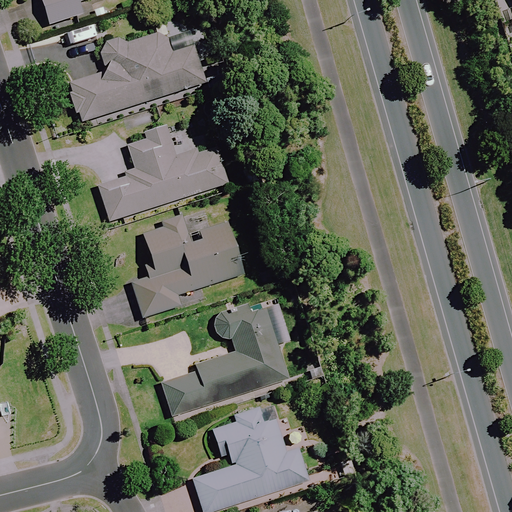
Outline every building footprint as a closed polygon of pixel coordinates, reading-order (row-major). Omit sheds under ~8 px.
[(90,0),(41,0),(50,26),(85,16),(81,3),(90,0)] [(165,42),(162,33),(101,52),(103,57),(96,60),(63,70),(80,124),(206,86),(190,35),(165,42)] [(128,148),(136,172),(125,175),(127,179),(98,188),(109,223),(227,186),(216,150),(179,162),(169,130),(147,136),(149,141),(128,148)] [(144,237),(154,268),(145,271),(148,279),(132,284),(144,320),(182,308),(179,297),(241,277),(226,228),(205,234),(200,220),(144,237)] [(287,380),(262,306),(212,323),(219,343),(231,339),(236,355),(195,369),(197,375),(160,387),(171,419),(287,380)] [(237,425),(213,432),(222,459),(229,456),(232,466),(193,479),(203,511),(214,511),(309,482),(298,449),(287,453),(277,422),(263,426),(258,412),(235,419),(237,425)]
